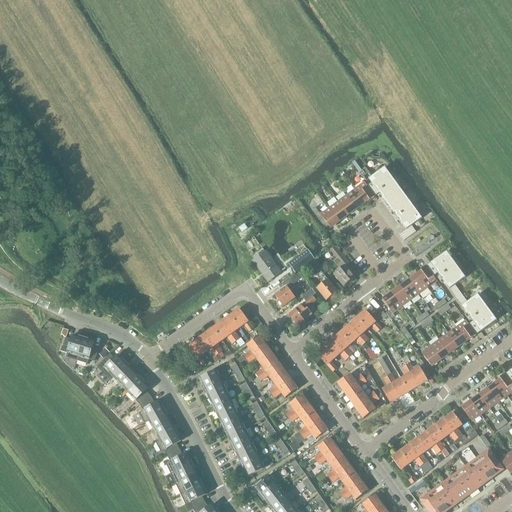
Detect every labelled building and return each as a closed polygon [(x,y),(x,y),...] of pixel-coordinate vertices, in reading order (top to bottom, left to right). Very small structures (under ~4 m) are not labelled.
[(358,172),(362,178),(369,173),(365,167),(358,172)] [(369,179),(378,192),(394,180),(385,167),(369,179)] [(378,192),(387,205),(403,193),(394,180),(378,192)] [(364,182),(356,189),(366,203),(370,200),(370,201),(375,197),(364,182)] [(356,189),(347,195),(357,209),(366,203),(356,189)] [(387,205),(397,217),(413,206),(403,193),(387,205)] [(347,195),(338,202),(348,216),(357,209),(347,195)] [(338,202),(329,208),(340,222),(348,216),(338,202)] [(397,217),(406,230),(412,226),(422,218),(413,206),(397,217)] [(325,228),(328,226),(320,215),(320,214),(315,208),(312,210),(325,228)] [(320,215),(328,226),(330,229),(340,222),(329,208),(320,214),(320,215)] [(406,230),(399,235),(404,241),(416,232),(412,226),(406,230)] [(330,250),(340,264),(337,266),(340,270),(334,275),(343,287),(355,278),(345,266),(349,263),(342,254),(341,255),(335,246),(330,250)] [(299,256),(288,264),(295,274),(315,259),(308,249),(307,250),(299,256)] [(253,261),(268,282),(281,273),(265,252),(253,261)] [(430,264),(440,277),(456,265),(446,252),(430,264)] [(309,265),(323,284),(317,289),(326,300),(337,292),(328,280),(321,272),(321,273),(320,271),(324,268),(317,259),(309,265)] [(450,289),(455,285),(465,278),(456,265),(440,277),(449,289),(450,289)] [(421,271),(418,274),(428,288),(437,281),(426,267),(421,270),(421,271)] [(275,296),(283,307),(295,298),(290,291),(295,287),(293,285),(303,278),(299,273),(284,284),(287,287),(275,296)] [(418,274),(409,280),(419,294),(428,288),(418,274)] [(409,280),(400,287),(410,301),(419,294),(409,280)] [(450,289),(462,306),(467,302),(455,285),(450,289)] [(400,287),(391,293),(402,307),(410,301),(400,287)] [(308,310),(307,309),(306,308),(316,300),(313,296),(316,294),(312,289),(302,297),(306,302),(301,306),(289,315),(294,321),(293,322),(293,323),(295,325),(296,325),(297,325),(298,326),(301,323),(304,327),(312,320),(306,312),(308,310)] [(402,307),(391,293),(382,300),(392,312),(393,314),(402,307)] [(462,306),(471,319),(487,308),(478,295),(467,302),(462,306)] [(487,308),(471,319),(480,332),(497,320),(487,308)] [(239,309),(231,316),(240,328),(244,325),(250,332),(253,329),(248,322),(249,322),(239,309)] [(365,311),(357,318),(367,329),(372,325),(378,332),(381,329),(375,322),(376,322),(365,311)] [(222,322),(236,342),(240,347),(245,344),(241,338),(240,339),(235,332),(240,328),(231,316),(222,322)] [(357,318),(349,325),(365,343),(369,340),(363,333),(367,329),(357,318)] [(466,321),(457,327),(467,341),(471,339),(476,335),(466,321)] [(222,322),(213,328),(222,341),(227,337),(232,344),(236,342),(222,322)] [(349,325),(341,332),(351,344),(356,340),(362,346),(365,343),(349,325)] [(457,327),(448,334),(458,348),(467,341),(457,327)] [(213,328),(204,335),(218,354),(222,352),(217,344),(222,341),(213,328)] [(341,332),(333,340),(349,358),(353,355),(347,348),(351,344),(341,332)] [(448,334),(439,340),(449,354),(458,348),(448,334)] [(66,358),(77,361),(84,338),(73,335),(71,340),(66,338),(61,351),(67,353),(66,358)] [(204,335),(195,341),(204,353),(210,350),(215,357),(218,354),(204,335)] [(243,356),(246,359),(266,345),(259,336),(247,345),(251,351),(243,356)] [(84,338),(77,361),(87,364),(89,360),(95,361),(99,348),(93,346),(94,342),(84,338)] [(333,340),(325,347),(335,358),(340,354),(346,361),(349,358),(333,340)] [(439,340),(430,346),(441,361),(449,354),(439,340)] [(204,353),(195,341),(186,348),(195,360),(196,360),(201,367),(205,364),(200,357),(204,353)] [(256,358),(260,363),(272,354),(266,345),(246,359),(249,363),(256,358)] [(441,361),(430,346),(421,353),(432,367),(441,361)] [(335,358),(325,347),(317,354),(327,366),(327,365),(333,372),(337,369),(331,362),(335,358)] [(109,352),(105,349),(100,354),(103,358),(109,352)] [(96,367),(108,379),(125,363),(118,355),(114,358),(110,354),(96,367)] [(256,373),(259,377),(278,363),(272,354),(260,363),(263,368),(256,373)] [(406,357),(402,359),(418,387),(428,381),(422,372),(428,369),(423,363),(413,369),(406,357)] [(377,360),(387,377),(399,398),(409,392),(401,379),(396,382),(381,358),(377,360)] [(406,376),(401,379),(409,392),(418,387),(402,359),(398,361),(406,376)] [(112,376),(120,384),(137,368),(134,365),(135,365),(134,364),(130,368),(125,363),(108,379),(109,380),(112,376)] [(269,375),(273,381),(285,372),(278,363),(259,377),(262,381),(269,375)] [(231,368),(234,374),(240,371),(236,365),(237,366),(232,369),(231,368)] [(120,384),(128,393),(141,380),(136,375),(141,371),(140,370),(140,371),(137,368),(120,384)] [(203,389),(203,390),(221,381),(216,371),(199,379),(204,389),(203,389)] [(240,371),(234,374),(238,381),(238,380),(243,377),(243,378),(244,378),(240,371)] [(269,391),(272,395),(291,380),(285,372),(273,381),(276,386),(269,391)] [(373,379),(369,374),(364,378),(366,382),(369,380),(370,382),(373,379)] [(338,383),(344,392),(364,378),(361,375),(354,380),(350,375),(338,383)] [(500,379),(497,382),(507,396),(511,392),(511,384),(505,375),(500,378),(500,379)] [(399,398),(387,377),(383,379),(388,387),(382,390),(390,403),(399,398)] [(344,392),(350,401),(363,392),(359,387),(366,382),(364,378),(344,392)] [(128,393),(140,405),(151,397),(146,391),(149,388),(141,380),(128,393)] [(291,380),(272,395),(274,398),(282,393),(285,398),(298,389),(291,380)] [(205,390),(209,399),(226,391),(221,381),(203,390),(205,390)] [(497,382),(488,388),(498,402),(507,396),(497,382)] [(241,387),(245,393),(250,390),(247,384),(246,384),(247,385),(242,388),(241,386),(241,387)] [(488,388),(479,395),(489,409),(498,402),(488,388)] [(250,390),(245,393),(249,400),(248,399),(253,396),(254,397),(250,390)] [(212,409),(213,409),(231,400),(226,391),(209,399),(214,408),(212,409)] [(350,401),(357,410),(376,396),(374,392),(366,397),(363,392),(350,401)] [(286,415),(289,418),(308,404),(302,395),(290,404),(294,409),(286,415)] [(479,395),(470,401),(481,415),(489,409),(479,395)] [(376,396),(357,410),(363,419),(376,410),(372,405),(379,399),(376,396)] [(139,413),(144,423),(165,411),(159,401),(155,404),(151,397),(140,405),(143,411),(139,413)] [(214,409),(219,418),(236,410),(231,400),(213,409),(213,410),(214,409)] [(481,415),(470,401),(461,408),(472,422),(481,415)] [(252,405),(255,412),(261,409),(257,403),(257,404),(252,407),(252,405)] [(299,417),(303,422),(315,413),(308,404),(289,418),(292,422),(299,417)] [(261,409),(255,412),(259,419),(258,418),(263,415),(264,416),(261,409)] [(222,428),(240,420),(236,410),(219,418),(223,427),(222,428)] [(149,421),(154,430),(175,419),(173,415),(173,414),(168,417),(165,411),(144,423),(149,421)] [(299,432),(302,436),(321,422),(315,413),(303,422),(306,427),(299,432)] [(453,413),(444,419),(459,439),(458,439),(463,444),(468,441),(464,436),(462,436),(457,429),(462,425),(453,413)] [(155,442),(155,443),(176,431),(173,425),(177,422),(176,422),(175,419),(154,430),(159,440),(155,442)] [(444,419),(435,426),(444,438),(449,434),(455,442),(458,439),(459,439),(444,419)] [(224,428),(228,438),(245,429),(240,420),(222,428),(223,429),(224,428)] [(262,424),(267,431),(272,427),(267,421),(268,422),(263,425),(263,424),(262,424)] [(321,422),(302,436),(304,440),(312,434),(316,440),(328,431),(321,422)] [(435,426),(427,432),(441,452),(445,449),(439,442),(444,438),(435,426)] [(272,427),(267,431),(271,437),(271,436),(275,432),(276,433),(272,427)] [(232,447),(232,448),(250,439),(245,429),(228,438),(233,447),(232,447)] [(476,434),(473,429),(466,434),(470,439),(476,434)] [(164,451),(167,456),(180,450),(176,444),(182,441),(176,431),(155,443),(161,452),(164,451)] [(427,432),(418,439),(427,451),(432,447),(437,454),(442,461),(446,458),(441,452),(427,432)] [(314,458),(317,461),(336,447),(330,438),(317,447),(321,453),(314,458)] [(233,448),(238,457),(255,449),(250,439),(232,448),(233,448)] [(275,442),(279,449),(284,445),(280,439),(281,440),(276,443),(275,442)] [(418,439),(409,445),(429,472),(433,469),(427,462),(422,454),(427,451),(418,439)] [(284,445),(279,449),(284,455),(283,453),(288,450),(288,451),(289,451),(284,445)] [(400,451),(409,464),(414,460),(425,474),(429,472),(409,445),(400,451)] [(327,460),(330,465),(343,456),(336,447),(317,461),(319,465),(327,460)] [(241,467),(259,458),(255,449),(238,457),(242,466),(241,467)] [(166,464),(171,474),(192,464),(187,454),(183,456),(180,450),(167,456),(170,462),(166,464)] [(405,467),(409,464),(400,451),(391,458),(400,470),(401,470),(402,472),(406,469),(405,467)] [(448,511),(503,472),(489,452),(421,502),(428,511),(448,511)] [(511,473),(511,458),(509,454),(500,460),(510,474),(511,473)] [(327,475),(329,479),(349,465),(343,456),(330,465),(334,470),(327,475)] [(259,458),(241,467),(242,468),(243,467),(248,477),(264,468),(259,458)] [(290,464),(295,471),(300,467),(295,461),(296,462),(291,465),(290,464)] [(171,474),(175,484),(201,472),(199,469),(200,468),(195,470),(192,464),(171,474)] [(339,478),(343,483),(355,474),(349,465),(329,479),(332,483),(339,478)] [(300,467),(295,471),(299,477),(298,476),(303,472),(304,473),(300,467)] [(175,484),(180,495),(202,484),(199,478),(204,476),(203,475),(203,476),(201,472),(175,484)] [(260,497),(261,497),(280,482),(273,473),(255,487),(261,496),(260,497)] [(339,493),(342,497),(362,482),(355,474),(343,483),(347,488),(339,493)] [(303,482),(307,488),(312,485),(308,479),(307,479),(308,480),(304,483),(303,482)] [(262,497),(268,505),(283,493),(277,485),(281,482),(280,482),(261,497),(262,497)] [(362,482),(342,497),(345,500),(352,495),(356,500),(368,491),(362,482)] [(190,503),(193,510),(205,502),(202,497),(207,495),(202,484),(180,495),(185,505),(190,503)] [(312,485),(307,488),(311,495),(312,494),(311,493),(315,490),(316,491),(312,485)] [(276,511),(290,502),(283,493),(268,505),(273,511),(276,511)] [(315,500),(319,506),(324,503),(320,496),(321,498),(316,501),(315,500)] [(363,511),(371,511),(381,504),(375,496),(363,505),(367,510),(363,511)] [(218,511),(213,504),(209,507),(205,502),(193,510),(194,511),(218,511)] [(294,511),(296,510),(290,502),(276,511),(294,511)] [(324,503),(319,506),(323,511),(328,508),(329,509),(324,503)]
